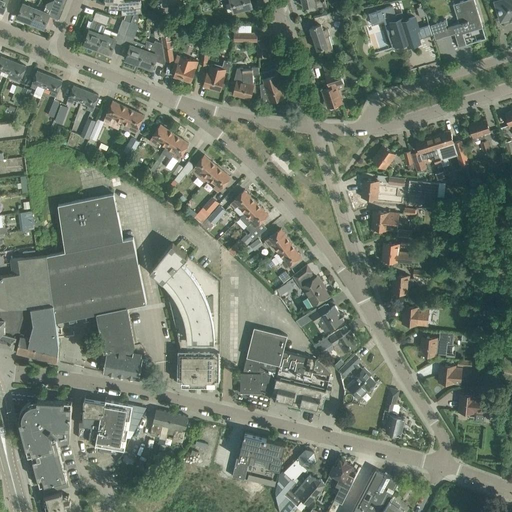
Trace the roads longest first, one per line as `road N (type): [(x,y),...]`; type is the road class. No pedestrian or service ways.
road 1 (unclassified): [(441,466),(78,381)]
road 2 (residential): [(369,307),(259,169),(174,101)]
road 3 (residential): [(369,307),(316,129)]
road 4 (residential): [(441,466),(444,438),(369,307)]
road 5 (unclassified): [(511,56),(389,94),(375,106),(370,127)]
road 6 (unclassified): [(370,127),(511,87)]
road 7 (residential): [(316,129),(174,101)]
road 8 (unclassified): [(111,511),(106,490),(75,445),(78,381)]
road 9 (residential): [(316,129),(274,0)]
road 10 (residential): [(174,101),(72,60),(63,46)]
